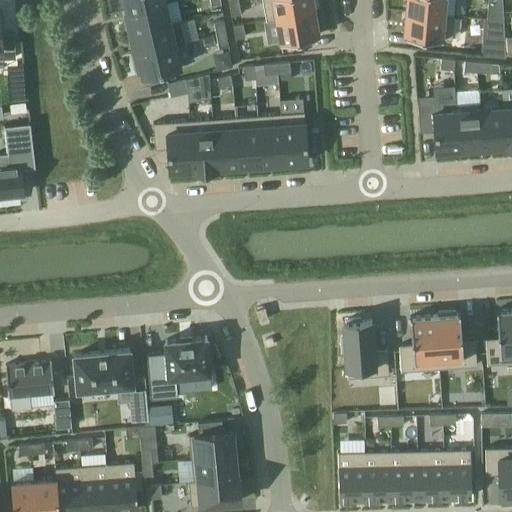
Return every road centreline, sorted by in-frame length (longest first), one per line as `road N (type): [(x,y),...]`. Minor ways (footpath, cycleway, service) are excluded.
road 1 (residential): [(511,272),(218,296)]
road 2 (residential): [(218,296),(268,418),(284,511)]
road 3 (residential): [(71,0),(93,80),(151,204)]
road 4 (residential): [(218,296),(0,314)]
road 5 (residential): [(373,193),(172,212)]
road 6 (residential): [(373,193),(361,0)]
road 7 (residential): [(151,204),(0,223)]
road 8 (residential): [(511,181),(373,193)]
